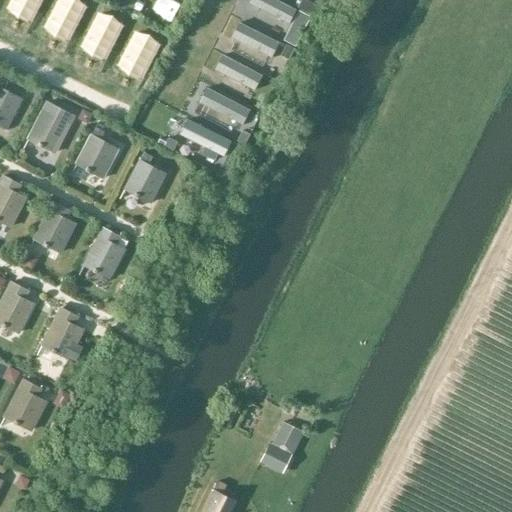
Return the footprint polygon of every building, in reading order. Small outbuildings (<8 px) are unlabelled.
[(295,8),(278,0),(248,0),(248,2),(289,21),(295,8)] [(270,56),(278,40),(237,21),(229,37),(270,56)] [(262,71),(222,53),(213,68),(254,90),(262,71)] [(0,125),(7,129),(23,99),(4,89),(8,82),(0,77),(0,125)] [(246,107),(205,86),(198,101),(239,121),(246,107)] [(42,109),(26,139),(56,154),(71,124),(53,114),(56,106),(47,102),(43,109),(42,109)] [(230,140),(186,118),(178,134),(222,156),(230,140)] [(91,134),(75,164),(104,179),(119,149),(101,139),(105,132),(96,127),(91,134)] [(139,159),(123,190),(152,204),(167,173),(149,164),(153,156),(144,152),(139,159)] [(0,222),(11,228),(27,198),(9,188),(13,180),(3,176),(0,181),(0,222)] [(48,209),(33,239),(61,254),(76,224),(58,214),(62,206),(53,202),(49,209),(48,209)] [(98,235),(82,265),(111,279),(126,249),(108,240),(112,233),(102,227),(98,235)] [(7,289),(0,302),(0,324),(19,334),(35,303),(17,294),(21,287),(11,282),(8,290),(7,289)] [(55,315),(40,345),(69,360),(85,329),(66,320),(70,312),(61,308),(56,315),(55,315)] [(19,387),(4,417),(32,431),(47,401),(29,391),(33,384),(24,380),(20,387),(19,387)] [(303,432),(285,423),(273,446),(270,445),(261,463),(283,474),(303,432)] [(231,511),(237,501),(223,494),(227,485),(218,480),(213,489),(211,489),(200,511),(231,511)]
